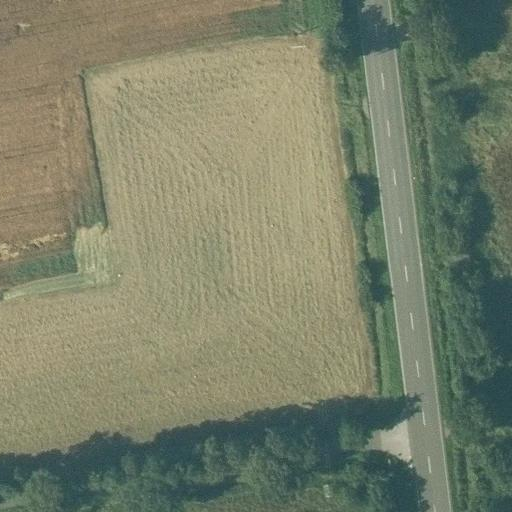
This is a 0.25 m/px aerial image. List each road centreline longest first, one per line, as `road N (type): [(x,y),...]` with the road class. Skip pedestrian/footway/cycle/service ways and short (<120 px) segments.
road 1 (secondary): [(422,426),(370,0)]
road 2 (unclassified): [(0,504),(422,426)]
